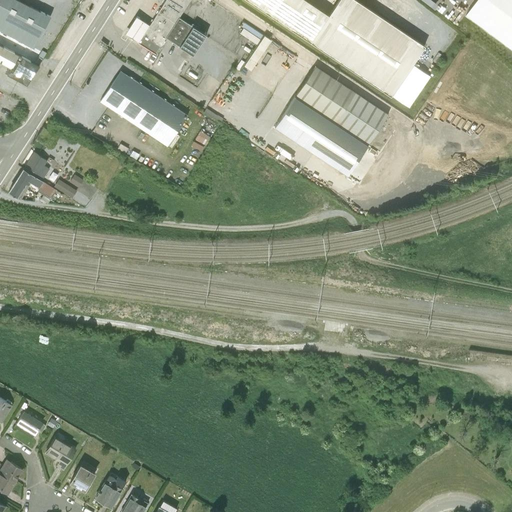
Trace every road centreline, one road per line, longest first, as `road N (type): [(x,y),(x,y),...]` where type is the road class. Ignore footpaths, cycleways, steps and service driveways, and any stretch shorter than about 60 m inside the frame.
road 1 (track): [(0,197),(225,230),(350,217),(376,266),(511,290)]
road 2 (track): [(0,307),(211,345),(332,350),(478,370)]
road 3 (unknown): [(225,0),(402,123),(402,141),(384,167),(364,180),(336,180),(252,116),(251,90),(270,63)]
road 4 (secondary): [(13,155),(113,0)]
